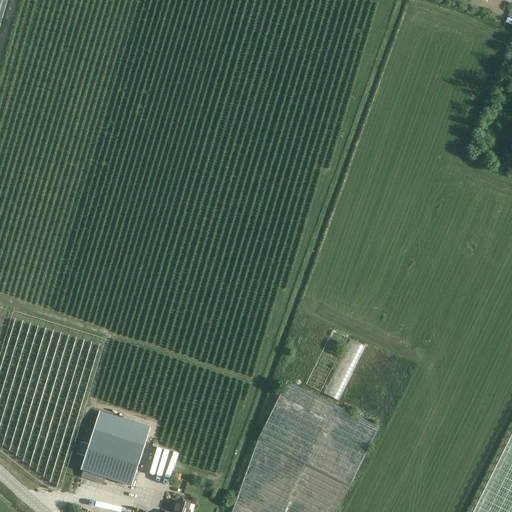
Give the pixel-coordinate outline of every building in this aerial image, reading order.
[(350,341),(325,394),(339,401),(362,354),(357,352),(360,346),(350,341)] [(337,511),(379,428),(286,382),(258,440),(232,511),(337,511)] [(87,396),(90,388),(9,388),(8,391),(10,391),(10,406),(12,406),(14,399),(27,403),(19,403),(12,425),(19,419),(29,429),(33,425),(39,430),(41,424),(48,426),(48,418),(52,414),(58,392),(58,418),(63,413),(63,412),(68,412),(68,406),(75,406),(77,403),(77,401),(83,401),(83,396),(87,396)] [(83,443),(79,456),(84,458),(80,471),(132,487),(151,428),(99,411),(89,444),(83,443)] [(511,511),(511,434),(473,511),(511,511)] [(193,511),(195,508),(175,502),(172,511),(193,511)]
